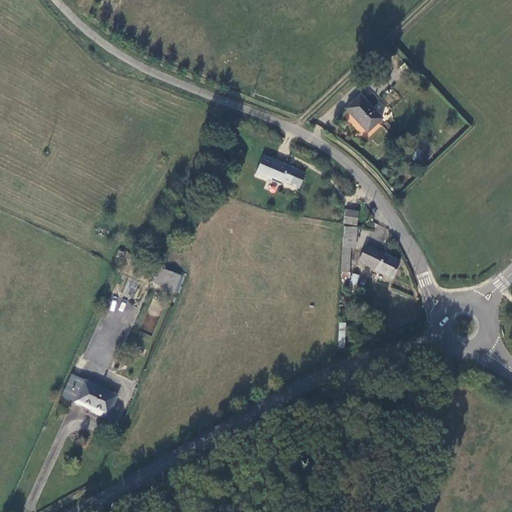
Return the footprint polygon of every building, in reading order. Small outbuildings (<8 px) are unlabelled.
[(366,133),(380,119),(358,96),(344,110),(366,133)] [(294,169),(263,156),(255,175),(280,185),(281,181),(288,184),(294,169)] [(217,181),(220,175),(216,173),(214,172),(210,178),(217,181)] [(357,211),(343,210),(342,223),(356,224),(357,211)] [(355,229),(342,228),(340,272),(349,272),(351,248),(354,248),(355,229)] [(399,262),(366,247),(359,262),(374,268),(373,270),(392,279),(399,262)] [(160,268),(154,281),(159,283),(158,286),(172,292),(178,277),(160,268)] [(61,397),(106,417),(114,396),(69,377),(61,397)]
